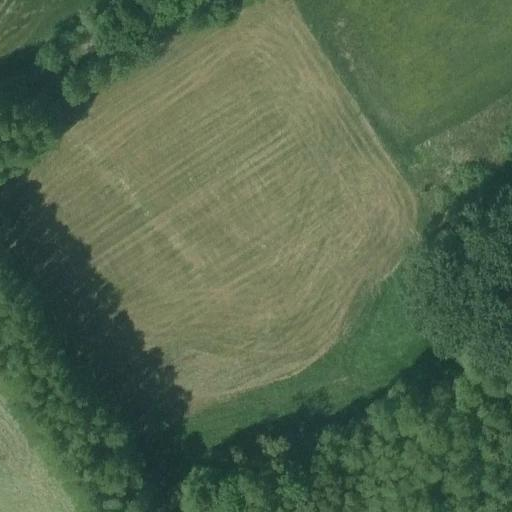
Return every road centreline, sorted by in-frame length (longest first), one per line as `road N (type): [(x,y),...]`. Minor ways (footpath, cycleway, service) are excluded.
road 1 (track): [(159,511),(0,262)]
road 2 (track): [(191,0),(124,41),(0,96)]
